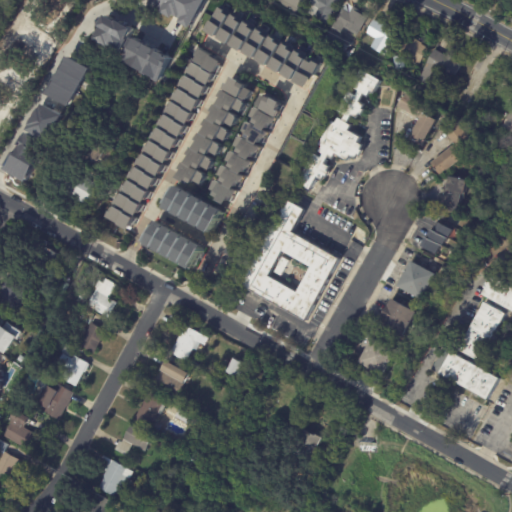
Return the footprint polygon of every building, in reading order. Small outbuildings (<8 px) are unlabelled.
[(193,29),(205,0),(150,0),(148,6),(182,21),(181,23),(193,29)] [(309,0),(303,10),(302,9),(298,15),(282,4),(284,0),(309,0)] [(342,0),(328,25),(308,13),(313,5),(310,3),(311,0),(342,0)] [(333,28),(344,9),(352,13),(356,6),(372,16),(360,36),(346,27),(342,34),(333,28)] [(206,32),(244,51),(256,28),(218,8),(206,32)] [(135,29),(107,14),(94,39),(121,54),(135,29)] [(378,20),(388,26),(389,25),(394,28),(393,29),(400,33),(393,45),(392,44),(386,55),(373,47),(377,39),(369,34),(377,20),(378,20)] [(310,87),(322,63),(256,30),(245,54),(310,87)] [(225,46),(223,50),(209,41),(212,37),(216,40),(217,38),(223,42),(222,43),(226,46),(225,46)] [(422,44),(430,49),(421,65),(401,53),(411,37),(422,44)] [(162,80),(173,56),(133,38),(122,62),(162,80)] [(219,71),(199,60),(201,55),(199,54),(202,48),(225,60),(226,58),(228,59),(221,72),(219,71)] [(437,50),(449,57),(449,55),(458,60),(457,62),(463,65),(454,82),(443,76),(436,90),(427,85),(427,84),(419,79),(435,49),(437,50)] [(398,68),(395,58),(404,55),(407,65),(398,68)] [(92,69),(70,56),(48,94),(70,106),(92,69)] [(218,72),(204,98),(197,111),(187,105),(188,103),(185,101),(183,103),(172,97),(175,91),(178,92),(182,85),(180,83),(182,78),(185,79),(189,72),(186,71),(189,65),(192,67),(195,61),(207,68),(208,67),(218,72)] [(0,66),(2,66),(7,83),(30,76),(32,83),(26,85),(27,89),(25,89),(28,96),(4,104),(0,92),(0,66)] [(354,121),(353,122),(357,124),(354,129),(367,137),(364,142),(368,145),(366,148),(368,150),(366,154),(364,153),(361,158),(356,155),(353,161),(341,153),(338,158),(335,155),(330,163),(334,166),(332,170),(334,171),(332,175),(330,174),(327,180),(323,177),(315,190),(302,182),(321,153),(327,157),(329,153),(325,151),(329,145),(325,143),(339,120),(342,122),(345,117),(348,119),(351,115),(344,110),(355,91),(362,95),(364,90),(360,87),(363,83),(360,81),(368,68),(386,80),(379,92),(376,91),(372,96),(368,93),(364,101),(369,104),(367,107),(369,109),(366,114),(365,113),(363,117),(358,114),(354,121)] [(415,89),(417,85),(426,90),(423,94),(415,89)] [(231,89),(246,98),(245,98),(250,101),(249,102),(250,103),(245,112),(240,109),(234,106),(234,105),(227,101),(230,96),(228,95),(231,89)] [(424,144),(412,137),(422,118),(400,106),(408,92),(432,106),(429,111),(430,111),(429,114),(439,120),(425,144),(424,144)] [(196,113),(197,113),(191,125),(168,113),(171,107),(172,108),(176,102),(196,113)] [(27,130),(50,142),(65,116),(41,103),(27,130)] [(221,106),(242,117),(241,119),(242,119),(237,128),(232,125),(231,127),(226,125),(219,122),(221,119),(219,118),(221,114),(218,112),(221,106)] [(258,106),(283,118),(280,123),(277,122),(273,130),(265,126),(266,124),(259,121),(260,119),(252,115),(257,106),(258,106)] [(511,112),(509,111),(502,126),(511,130),(511,112)] [(191,126),(193,127),(170,166),(171,166),(155,192),(155,193),(148,205),(149,206),(141,219),(140,221),(143,222),(140,227),(138,226),(134,231),(109,216),(109,217),(105,215),(108,211),(111,214),(113,211),(116,213),(120,205),(117,203),(120,198),(123,199),(127,191),(124,190),(127,185),(130,186),(134,178),(132,177),(135,172),(137,173),(141,165),(139,163),(142,158),(144,160),(149,152),(146,150),(149,145),(151,147),(155,139),(153,137),(156,132),(158,133),(163,126),(160,124),(163,119),(165,120),(169,114),(181,122),(182,121),(191,126)] [(434,164),(458,145),(448,132),(460,123),(478,145),(464,156),(466,158),(443,176),(434,164)] [(45,141),(24,133),(8,173),(29,181),(45,141)] [(184,178),(189,170),(186,169),(189,163),(192,164),(197,156),(194,155),(198,148),(201,150),(205,142),(202,140),(205,134),(227,146),(221,156),(217,154),(215,158),(218,160),(213,171),(209,169),(207,173),(211,175),(203,189),(184,178)] [(261,148),(240,136),(232,149),(253,161),(261,148)] [(91,163),(101,142),(120,151),(110,172),(91,163)] [(253,160),(230,152),(224,166),(247,175),(253,160)] [(57,186),(69,166),(105,188),(93,208),(57,186)] [(272,173),(274,169),(284,174),(282,178),(272,173)] [(445,205),(452,175),(471,179),(467,194),(464,193),(460,211),(445,208),(445,205)] [(224,182),(226,183),(243,192),(239,197),(238,196),(233,204),(225,200),(226,199),(220,195),(220,193),(212,189),(217,180),(219,181),(220,180),(224,182)] [(185,188),(226,211),(213,233),(166,207),(169,202),(169,203),(180,184),(185,188)] [(295,200),(311,209),(299,232),(348,259),(313,321),(248,284),(294,200),(295,200)] [(193,268),(147,243),(160,220),(205,245),(193,268)] [(455,230),(450,239),(448,238),(443,247),(442,246),(437,253),(423,245),(428,237),(429,237),(434,229),(437,231),(443,222),(455,230)] [(60,254),(56,261),(61,263),(54,277),(37,268),(43,256),(37,252),(42,245),(60,254)] [(227,254),(230,247),(236,250),(233,257),(227,254)] [(402,286),(415,261),(440,274),(426,299),(402,286)] [(13,308),(0,301),(0,294),(1,292),(0,292),(0,289),(5,279),(7,280),(11,272),(27,280),(13,308)] [(498,272),(511,280),(511,308),(485,293),(497,272),(498,272)] [(116,290),(112,297),(110,296),(109,298),(120,304),(111,319),(88,306),(98,289),(97,288),(100,281),(105,284),(107,279),(119,285),(116,290)] [(82,306),(75,302),(81,291),(88,295),(82,306)] [(412,307),(420,312),(407,336),(383,323),(396,298),(412,307)] [(460,349),(487,301),(508,313),(481,361),(460,349)] [(95,317),(89,325),(79,318),(85,309),(95,316),(95,317)] [(9,354),(0,348),(0,328),(2,326),(0,324),(0,317),(6,322),(3,326),(6,328),(9,323),(23,333),(9,354)] [(107,332),(106,334),(109,336),(105,342),(102,340),(94,356),(78,347),(92,323),(107,332)] [(183,331),(187,324),(212,336),(208,344),(203,341),(199,349),(196,347),(189,359),(173,351),(183,331)] [(374,370),(363,363),(378,338),(402,352),(388,377),(374,370)] [(75,350),(71,358),(61,352),(66,344),(76,349),(75,350)] [(503,379),(492,400),(444,373),(443,374),(434,369),(448,346),(458,352),(457,353),(503,379)] [(74,356),(75,356),(92,366),(88,374),(86,373),(78,387),(62,378),(67,369),(57,364),(62,354),(72,360),(74,356)] [(171,359),(194,371),(192,374),(195,375),(192,381),(189,380),(180,397),(156,385),(166,365),(167,366),(170,359),(171,359)] [(228,372),(239,377),(245,364),(234,359),(228,372)] [(241,368),(243,364),(250,367),(248,372),(241,368)] [(0,367),(15,377),(11,384),(1,378),(0,379),(0,367)] [(196,377),(199,372),(204,375),(201,380),(196,377)] [(76,395),(63,419),(58,416),(56,418),(45,412),(47,408),(38,404),(46,390),(48,391),(50,387),(52,388),(55,383),(76,394),(76,395)] [(135,420),(150,393),(165,401),(163,404),(166,405),(161,414),(159,413),(151,428),(135,420)] [(208,398),(214,401),(211,407),(215,409),(213,414),(210,412),(207,415),(198,410),(205,396),(208,398)] [(33,421),(29,427),(27,425),(25,427),(36,434),(27,450),(5,436),(15,419),(14,419),(19,410),(34,419),(33,421)] [(117,448),(121,440),(123,442),(133,423),(156,435),(148,451),(133,443),(127,456),(116,450),(117,448)] [(312,457),(298,448),(312,428),(321,434),(322,433),(326,436),(312,457)] [(10,446),(6,453),(21,461),(9,483),(0,478),(0,459),(3,454),(0,452),(0,439),(11,445),(10,446)] [(99,487),(105,477),(104,476),(107,470),(100,466),(106,455),(134,471),(126,486),(122,484),(115,496),(99,487)] [(85,511),(97,492),(111,499),(106,509),(111,511),(85,511)]
